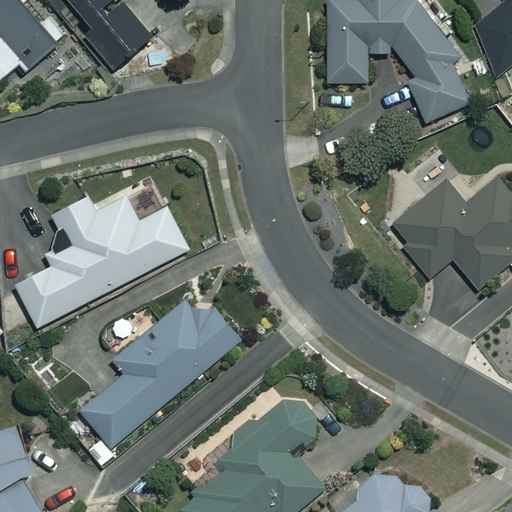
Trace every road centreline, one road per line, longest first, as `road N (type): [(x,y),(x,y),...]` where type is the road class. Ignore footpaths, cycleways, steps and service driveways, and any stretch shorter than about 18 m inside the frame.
road 1 (residential): [(258,93),(264,181),(293,254),(317,287),(372,337),(511,419)]
road 2 (residential): [(258,93),(0,142)]
